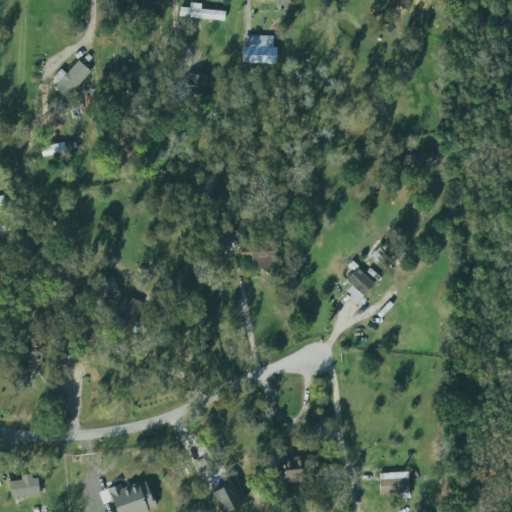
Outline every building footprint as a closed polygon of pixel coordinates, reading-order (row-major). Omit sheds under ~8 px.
[(166,0),(166,11),(163,12),(163,15),(155,16),(154,11),(125,12),(125,0),(166,0)] [(201,4),(189,3),(189,8),(179,7),(179,18),(224,20),(224,11),(201,10),(201,4)] [(276,64),(277,47),(273,47),(273,36),(243,36),(243,63),(276,64)] [(60,70),(50,81),(67,97),(90,72),(78,60),(65,74),(60,70)] [(186,93),(205,94),(206,75),(187,74),(186,93)] [(399,166),(434,161),(433,152),(398,157),(399,166)] [(374,285),(357,267),(344,279),(351,286),(346,290),(357,302),(374,285)] [(142,302),(125,297),(114,334),(131,338),(142,302)] [(27,338),(29,348),(25,349),(29,363),(31,362),(32,369),(43,367),(35,335),(27,338)] [(283,483),(305,482),(304,457),(282,458),(283,483)] [(379,495),(409,494),(408,472),(379,473),(379,495)] [(8,483),(22,481),(21,477),(31,476),(32,480),(37,479),(39,497),(10,500),(8,483)] [(108,489),(114,511),(155,511),(156,511),(147,481),(122,488),(121,485),(108,489)] [(211,493),(220,511),(227,511),(243,504),(232,482),(211,493)]
